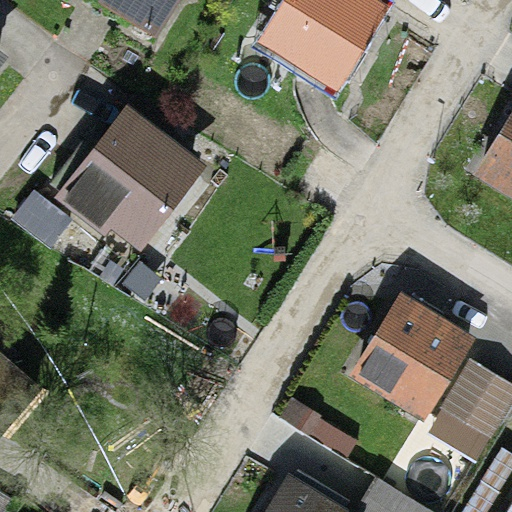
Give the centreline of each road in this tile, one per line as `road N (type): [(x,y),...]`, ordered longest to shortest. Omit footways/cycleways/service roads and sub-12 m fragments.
road 1 (residential): [(182,511),(363,219)]
road 2 (residential): [(363,219),(500,0)]
road 3 (residential): [(363,219),(511,306)]
